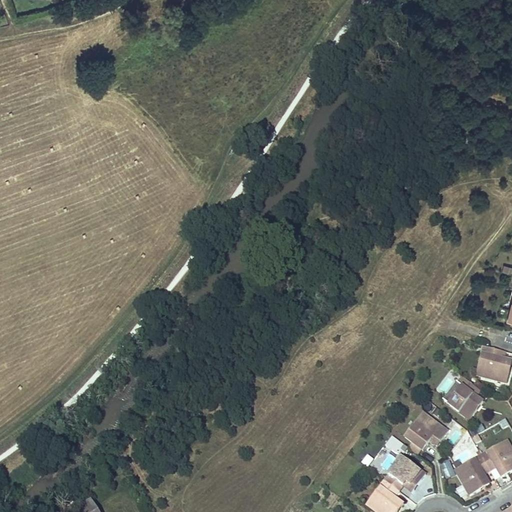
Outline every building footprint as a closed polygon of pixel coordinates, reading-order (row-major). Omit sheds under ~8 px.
[(511,266),(503,265),(502,271),(511,273),(511,266)] [(507,351),(485,345),(477,375),(509,383),(511,370),(508,369),(509,365),(504,364),(505,359),(507,351)] [(460,375),(443,400),(470,420),(477,410),(474,407),(477,403),(473,399),(476,395),(479,389),(460,375)] [(483,401),(476,395),(473,399),(477,403),(474,407),(477,410),(483,401)] [(449,430),(424,412),(406,435),(424,449),(431,441),(434,443),(437,438),(440,441),(449,430)] [(392,437),(385,446),(398,455),(405,446),(392,437)] [(511,448),(507,440),(481,455),(490,471),(497,467),(501,465),(504,469),(508,467),(511,472),(511,448)] [(367,467),(373,459),(367,454),(361,462),(367,467)] [(402,455),(384,479),(399,491),(403,485),(406,481),(411,484),(414,481),(418,484),(426,473),(402,455)] [(481,455),(455,469),(470,496),(481,489),(478,484),(482,481),(480,477),(484,474),(490,471),(481,455)] [(452,462),(443,464),(445,479),(454,478),(452,462)] [(501,465),(497,467),(503,477),(511,472),(508,467),(504,469),(501,465)] [(490,484),(484,474),(480,477),(482,481),(478,484),(481,489),(490,484)] [(384,479),(366,503),(377,511),(397,511),(398,511),(393,508),(396,504),(391,500),(394,496),(399,491),(384,479)] [(406,481),(403,485),(413,491),(418,484),(414,481),(411,484),(406,481)] [(403,503),(394,496),(391,500),(396,504),(393,508),(398,511),(403,503)] [(96,511),(91,502),(80,508),(82,511),(96,511)]
